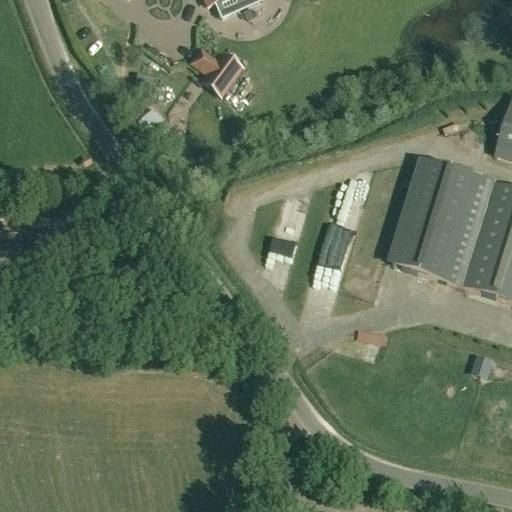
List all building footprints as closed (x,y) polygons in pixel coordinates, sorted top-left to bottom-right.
[(202,0),(207,10),(230,0),(202,0)] [(240,74),(221,60),(201,86),(221,101),(240,74)] [(511,108),(496,161),(511,166),(511,108)] [(458,290),(489,186),(413,163),(382,267),(458,290)] [(511,306),(511,193),(489,186),(458,290),(511,306)] [(285,288),(291,271),(273,263),(266,280),(285,288)] [(511,384),(493,379),(487,400),(511,407),(511,384)]
